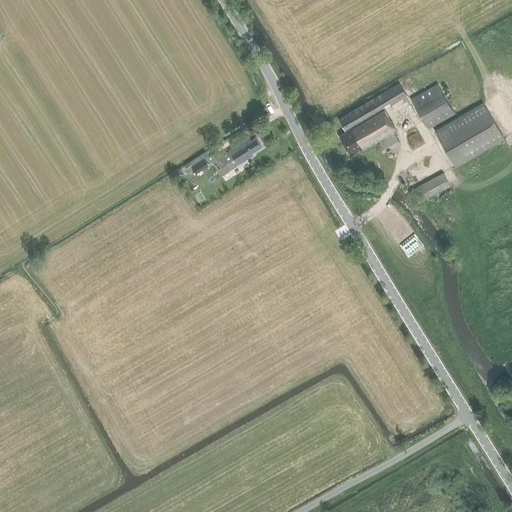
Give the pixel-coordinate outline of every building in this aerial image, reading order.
[(389,106),(406,96),(399,84),(338,120),(345,132),(339,136),(349,154),(361,147),(362,150),(396,132),(383,111),(384,108),(389,105),(389,106)] [(428,130),(455,114),(437,84),(410,100),(428,130)] [(505,139),(483,102),(434,130),(455,168),(505,139)] [(400,144),(394,134),(377,144),(383,154),(400,144)] [(221,156),(217,150),(205,158),(209,165),(212,163),(215,168),(216,171),(234,159),(238,166),(253,156),(251,154),(261,147),(255,138),(251,141),(249,137),(221,156)] [(495,150),(478,157),(482,167),(499,161),(495,150)] [(209,165),(205,158),(204,157),(191,166),(196,174),(209,165)] [(450,186),(443,173),(414,188),(421,201),(450,186)]
